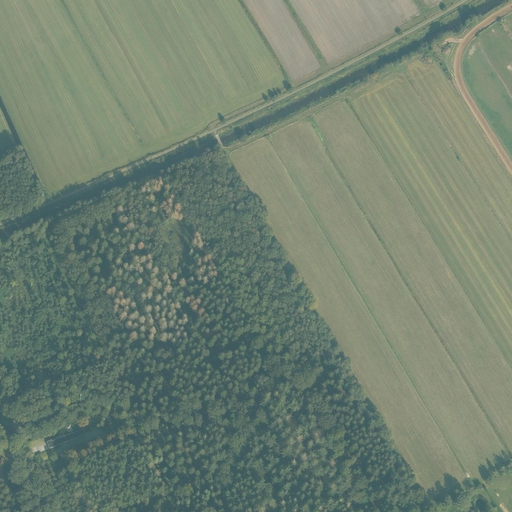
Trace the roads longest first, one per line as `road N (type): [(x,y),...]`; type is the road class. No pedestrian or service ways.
road 1 (track): [(432,511),(224,152)]
road 2 (track): [(385,40),(214,123),(224,152)]
road 3 (track): [(402,65),(357,94),(224,152)]
